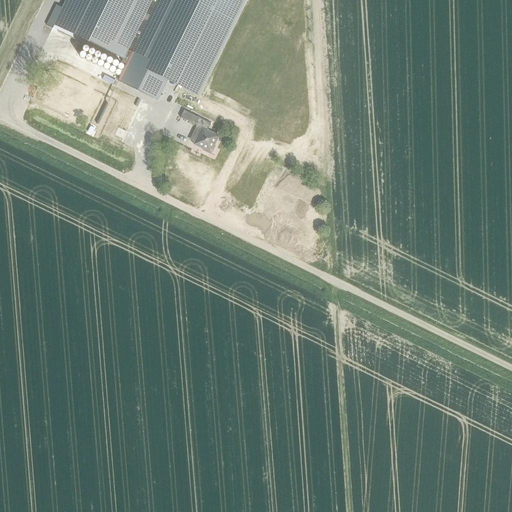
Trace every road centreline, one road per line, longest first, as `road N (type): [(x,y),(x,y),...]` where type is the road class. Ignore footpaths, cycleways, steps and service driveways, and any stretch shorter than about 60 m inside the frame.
road 1 (unclassified): [(511,370),(0,118)]
road 2 (track): [(334,283),(350,511)]
